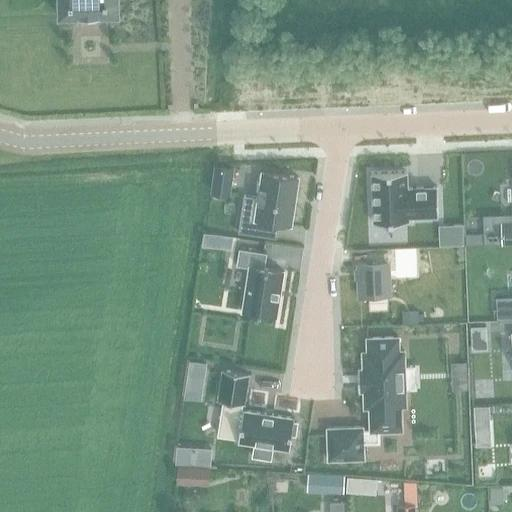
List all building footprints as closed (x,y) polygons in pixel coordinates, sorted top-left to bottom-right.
[(55,0),(56,7),(59,10),(59,13),(59,15),(61,15),(79,14),(79,15),(98,15),(98,13),(116,13),(118,13),(118,11),(117,0),(55,0)] [(298,176),(262,171),(258,197),(243,195),(237,232),(276,237),(278,223),(290,225),(298,176)] [(407,187),(406,171),(371,172),(374,222),(408,221),(408,216),(438,215),(437,186),(407,187)] [(511,221),(501,222),(502,243),(511,242),(511,221)] [(239,248),(236,265),(249,267),(242,311),(276,316),(283,271),(264,268),(266,253),(239,248)] [(387,264),(359,265),(360,294),(388,293),(387,264)] [(511,295),(496,296),(497,320),(511,319),(511,295)] [(363,426),(327,427),(328,459),(364,458),(363,442),(379,441),(378,431),(402,430),(401,406),(406,406),(404,350),(399,350),(399,336),(367,337),(367,368),(358,368),(358,390),(369,390),(370,430),(363,430),(363,426)] [(222,369),(217,399),(224,400),(218,434),(238,438),(238,441),(255,443),(253,456),(270,459),(272,446),(286,448),(289,449),(291,434),(295,434),(297,422),(293,422),(294,417),(243,409),(242,410),(240,410),(242,403),(244,403),(248,373),(222,369)] [(192,460),(191,478),(208,478),(209,460),(192,460)] [(495,476),(496,493),(508,492),(507,475),(495,476)] [(342,511),(342,501),(330,502),(330,511),(342,511)]
